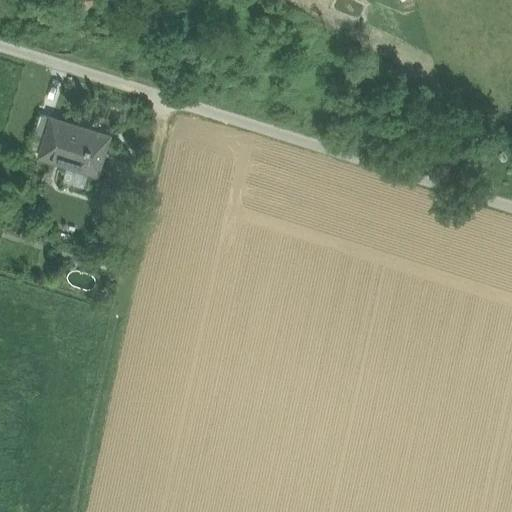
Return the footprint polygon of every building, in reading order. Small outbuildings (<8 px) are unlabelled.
[(65,0),(89,25),(116,0),(65,0)] [(42,151),(53,118),(40,113),(30,148),(42,151)] [(109,135),(53,118),(42,151),(40,156),(98,174),(109,135)] [(76,227),(63,223),(60,235),(73,238),(76,227)] [(37,231),(24,227),(19,238),(34,243),(37,231)]
